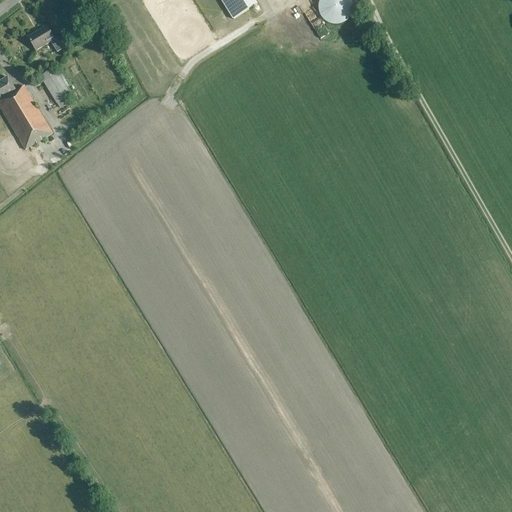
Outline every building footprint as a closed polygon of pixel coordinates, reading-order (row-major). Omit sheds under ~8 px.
[(257,5),(253,0),(220,0),(233,20),(257,5)] [(319,0),(319,1),(318,3),(318,4),(318,5),(318,6),(318,7),(318,9),(318,10),(318,11),(318,12),(318,13),(319,14),(319,16),(320,17),(321,18),(321,19),(323,20),(324,22),(326,23),(327,23),(328,24),(330,25),(331,25),(332,25),(333,25),(334,25),(336,25),(337,25),(339,25),(341,24),(343,24),(345,22),(346,22),(347,21),(348,20),(349,18),(350,17),(351,16),(351,14),(352,13),(352,12),(352,10),(352,9),(352,7),(352,6),(352,5),(352,4),(352,3),(351,1),(350,0),(319,0)] [(63,50),(61,46),(57,38),(54,40),(47,27),(28,38),(36,51),(51,43),(57,54),(63,50)] [(56,104),(70,96),(54,69),(40,77),(56,104)] [(0,108),(25,151),(53,134),(24,87),(16,92),(8,78),(0,82),(0,108)] [(47,417),(57,434),(63,430),(54,413),(47,417)]
